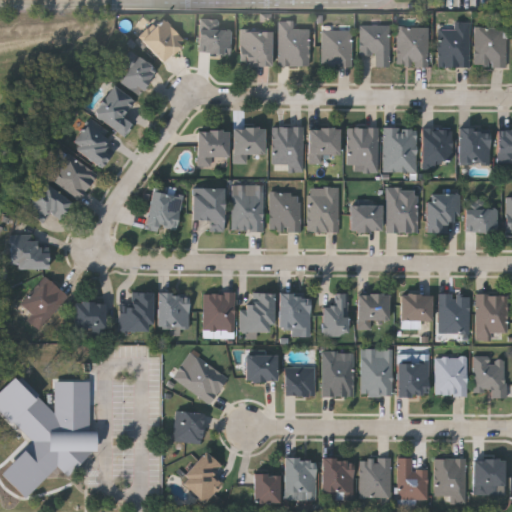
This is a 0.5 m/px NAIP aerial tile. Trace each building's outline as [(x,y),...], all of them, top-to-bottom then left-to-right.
[(164,63),(142,41),(163,19),(185,42),(164,63)] [(220,22),(220,28),(231,29),(230,55),(198,53),(200,20),(220,22)] [(279,22),(294,22),(294,30),(309,30),(309,66),(279,66),(279,22)] [(470,68),(440,68),(440,23),(470,23),(470,68)] [(360,55),(360,26),(390,26),(390,67),(376,67),(376,55),(360,55)] [(429,67),(398,67),(398,27),(429,27),(429,67)] [(506,68),(475,68),(475,28),(506,28),(506,68)] [(272,66),(241,66),(241,30),(272,30),(272,66)] [(351,30),(351,67),(322,67),(322,30),(351,30)] [(139,95),(120,82),(128,71),(121,66),(131,52),(157,71),(139,95)] [(127,136),(94,117),(112,86),(135,100),(124,119),(133,124),(127,136)] [(109,131),(103,142),(114,148),(104,167),(72,150),(88,120),(109,131)] [(290,173),(290,165),(274,165),(274,127),(304,127),(304,173),(290,173)] [(265,154),(247,155),(247,163),(235,163),(234,128),(265,128),(265,154)] [(379,128),(379,173),(363,173),(363,165),(348,165),(348,128),(379,128)] [(453,128),(452,168),(422,168),(422,128),(453,128)] [(339,154),(322,154),(322,164),(309,164),(309,129),(339,129),(339,154)] [(417,129),(416,173),(384,173),(384,129),(417,129)] [(459,129),(489,129),(489,164),(459,164),(459,129)] [(228,130),(228,156),(212,156),(212,167),(198,167),(198,130),(228,130)] [(511,130),(511,163),(499,164),(498,130),(511,130)] [(97,176),(80,200),(50,179),(67,155),(97,176)] [(22,206),(45,182),(71,206),(58,221),(52,215),(42,225),(22,206)] [(264,232),(232,232),(232,185),(264,185),(264,232)] [(224,188),(224,233),(211,233),(211,220),(193,220),(193,188),(224,188)] [(339,188),(339,233),(309,233),(310,188),(339,188)] [(387,189),(417,189),(417,233),(387,233),(387,189)] [(176,233),(145,227),(152,191),(183,197),(176,233)] [(270,193),(301,193),(301,233),(270,233),(270,193)] [(448,220),(448,235),(428,235),(428,194),(460,194),(460,220),(448,220)] [(466,200),(482,200),(482,208),(497,208),(497,233),(466,233),(466,200)] [(382,206),(382,233),(350,233),(350,206),(382,206)] [(49,270),(10,270),(10,241),(49,241),(49,270)] [(34,317),(21,305),(45,277),(68,298),(39,331),(29,322),(34,317)] [(121,332),(121,307),(132,307),(132,293),(153,293),(153,332),(121,332)] [(235,293),(235,331),(203,331),(203,293),(235,293)] [(158,329),(158,294),(189,294),(189,329),(158,329)] [(241,333),(241,305),(253,305),(253,294),(274,294),(274,333),(241,333)] [(349,294),(349,336),(323,336),(323,305),(334,305),(334,294),(349,294)] [(280,330),(280,295),(310,295),(310,338),(291,338),(291,330),(280,330)] [(357,295),(389,295),(389,320),(371,320),(371,330),(357,330),(357,295)] [(401,322),(401,295),(432,295),(432,322),(401,322)] [(439,334),(439,295),(470,295),(470,334),(439,334)] [(476,341),(477,295),(508,295),(507,333),(492,333),(492,341),(476,341)] [(105,303),(105,334),(75,334),(75,303),(105,303)] [(392,350),(392,396),(362,396),(362,350),(392,350)] [(211,404),(173,379),(190,353),(228,379),(211,404)] [(323,397),(323,353),(339,353),(339,360),(354,360),(354,397),(323,397)] [(429,397),(398,397),(398,355),(429,355),(429,397)] [(277,383),(246,383),(246,356),(277,356),(277,383)] [(467,396),(436,396),(436,357),(467,357),(467,396)] [(491,393),(474,393),(474,357),(506,357),(506,398),(491,398),(491,393)] [(285,369),(315,369),(315,396),(285,396),(285,369)] [(90,382),(55,382),(55,413),(41,399),(41,395),(24,380),(12,380),(0,392),(0,413),(15,427),(18,427),(33,441),(1,474),(25,496),(30,496),(58,466),(69,477),(93,452),(97,452),(97,432),(91,432),(90,382)] [(173,442),(176,412),(204,415),(200,445),(173,442)] [(181,480),(207,454),(222,468),(214,476),(223,485),(204,503),(181,480)] [(391,459),(391,499),(360,499),(360,459),(391,459)] [(398,500),(398,459),(413,459),(413,470),(428,470),(428,500),(398,500)] [(285,500),(285,460),(315,460),(315,500),(285,500)] [(353,460),(353,501),(322,501),(322,460),(353,460)] [(466,460),(466,505),(450,505),(450,498),(435,498),(435,460),(466,460)] [(474,497),(474,460),(505,460),(505,497),(474,497)] [(279,475),(279,504),(254,504),(254,475),(279,475)]
